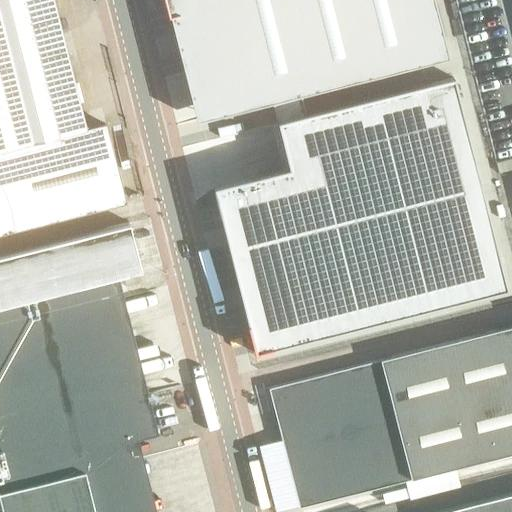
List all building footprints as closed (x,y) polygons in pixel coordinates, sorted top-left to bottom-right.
[(0,0),(0,235),(126,203),(107,125),(87,130),(54,0),(0,0)] [(444,0),(161,0),(181,79),(247,63),(257,104),(458,51),(444,0)] [(289,169),(213,188),(255,354),(507,289),(453,78),(304,116),(299,96),(272,103),(289,169)] [(158,434),(117,276),(140,270),(128,222),(0,255),(0,511),(95,511),(81,455),(158,434)] [(511,453),(511,327),(269,389),(299,508),(511,453)] [(511,511),(511,494),(443,511),(511,511)]
